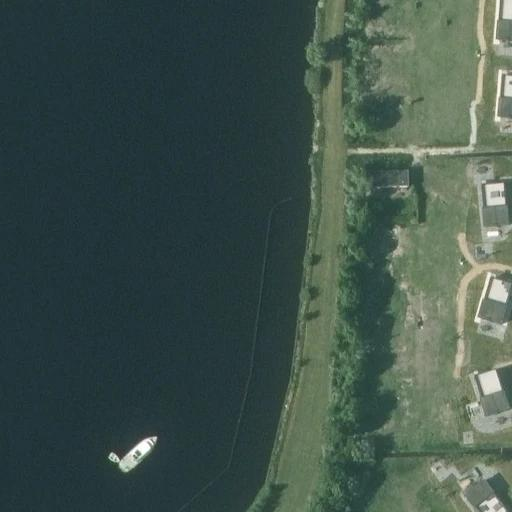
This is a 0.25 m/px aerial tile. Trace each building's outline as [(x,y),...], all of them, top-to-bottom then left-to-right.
[(511,0),(498,0),(497,41),(511,41),(511,0)] [(413,34),(413,15),(367,16),(367,34),(413,34)] [(495,17),(462,17),(462,45),(495,45),(495,17)] [(511,119),(511,73),(502,73),(498,118),(511,119)] [(365,93),(402,94),(402,76),(366,75),(365,93)] [(461,97),(447,97),(448,136),(462,135),(461,97)] [(465,165),(423,165),(423,185),(466,185),(465,165)] [(409,191),(409,175),(366,175),(366,190),(409,191)] [(508,226),(504,182),(482,184),(486,228),(508,226)] [(411,236),(410,221),(369,222),(369,237),(411,236)] [(501,262),(511,262),(511,250),(502,249),(501,262)] [(411,286),(411,270),(366,271),(366,287),(411,286)] [(511,289),(511,283),(492,277),(479,317),(501,324),(511,289)] [(370,321),(370,337),(409,337),(409,321),(370,321)] [(463,362),(511,361),(511,345),(463,345),(463,362)] [(502,382),(511,382),(511,361),(501,362),(502,382)] [(507,408),(494,369),(474,375),(486,415),(507,408)] [(364,395),(411,396),(411,377),(364,376),(364,395)] [(375,477),(413,479),(413,463),(376,462),(375,477)] [(506,511),(508,511),(484,477),(466,490),(480,511),(506,511)]
